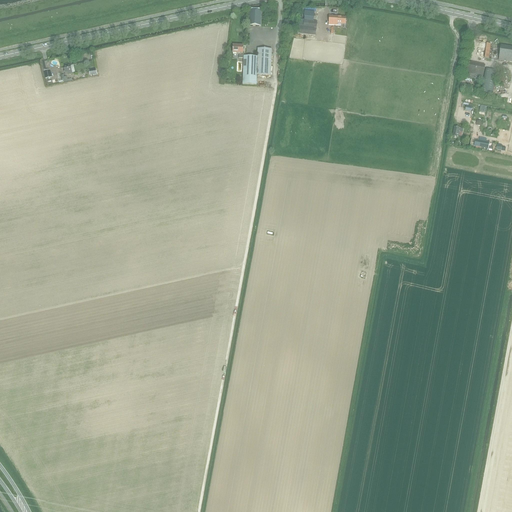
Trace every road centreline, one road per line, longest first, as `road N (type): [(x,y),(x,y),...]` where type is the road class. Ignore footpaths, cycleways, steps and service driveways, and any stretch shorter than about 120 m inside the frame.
road 1 (track): [(275,87),(199,511)]
road 2 (primary): [(258,0),(0,56)]
road 3 (track): [(511,325),(478,511)]
road 4 (primary): [(511,27),(395,0)]
